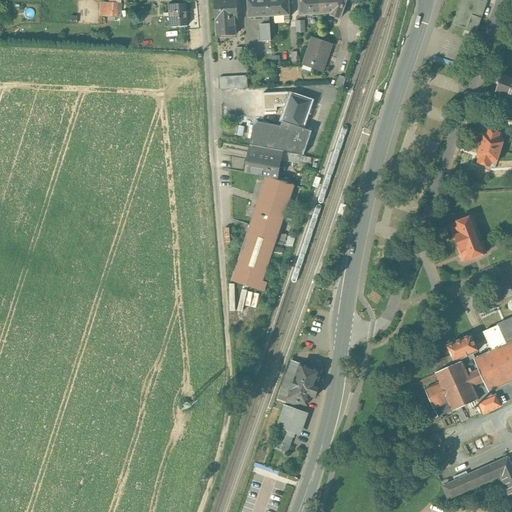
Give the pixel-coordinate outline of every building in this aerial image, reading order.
[(236,0),(233,0),(215,1),(217,36),(235,35),(235,19),(237,18),(236,0)] [(268,0),(248,0),(250,18),(252,18),(252,20),(256,20),(256,18),(265,17),(266,24),(261,24),(262,37),(271,37),(269,17),(268,0)] [(290,0),(268,0),(269,17),(285,16),(285,18),(290,18),(290,16),(291,16),(290,0)] [(318,0),(300,0),(302,16),(320,15),(318,0)] [(318,0),(320,15),(332,14),(332,15),(340,18),(347,0),(318,0)] [(483,0),(481,0),(468,0),(467,3),(463,2),(456,21),(466,24),(465,29),(475,33),(480,16),(478,15),(483,0)] [(121,3),(100,2),(99,16),(117,17),(117,19),(120,19),(121,3)] [(186,4),(169,5),(169,18),(164,18),(164,26),(170,26),(170,27),(186,27),(186,19),(189,18),(189,11),(186,11),(186,4)] [(354,17),(349,34),(359,37),(365,21),(354,17)] [(305,20),(295,21),(296,33),(305,32),(305,20)] [(331,44),(313,38),(305,60),(311,62),(310,64),(311,64),(310,67),(322,71),(331,44)] [(511,76),(511,77),(501,73),(499,79),(497,79),(495,80),(494,82),(494,84),(495,86),(496,87),(494,92),(506,96),(505,100),(509,101),(510,98),(511,98),(511,76)] [(346,78),(339,75),(335,87),(342,89),(346,78)] [(247,88),(247,76),(219,77),(220,89),(247,88)] [(291,95),(281,126),(259,122),(254,126),(250,145),(304,155),(321,105),(291,95)] [(502,135),(487,130),(485,134),(483,134),(480,146),(500,152),(502,145),(499,144),(502,135)] [(282,152),(250,146),(245,172),(266,176),(277,180),(281,158),(282,152)] [(500,152),(480,146),(475,160),(478,160),(476,164),(490,168),(492,162),(497,163),(500,152)] [(303,156),(282,152),(281,158),(302,162),(303,156)] [(277,180),(266,176),(235,271),(264,280),(276,242),(282,244),(283,241),(285,242),(286,239),(284,239),(285,234),(279,232),(295,186),(277,180)] [(472,219),(448,227),(455,246),(476,239),(473,229),(475,228),(472,219)] [(476,239),(455,246),(461,263),(486,254),(482,244),(478,245),(476,239)] [(264,280),(235,271),(231,281),(260,291),(264,280)] [(504,276),(495,279),(502,299),(511,296),(504,276)] [(240,289),(237,303),(253,307),(257,293),(240,289)] [(511,318),(498,325),(483,332),(492,351),(475,359),(472,353),(478,351),(471,336),(448,346),(452,355),(438,361),(437,361),(433,362),(433,363),(432,364),(434,367),(432,368),(435,374),(436,373),(440,382),(425,388),(434,408),(449,402),(453,411),(478,400),(479,402),(484,414),(501,406),(496,395),(492,396),(490,391),(511,381),(511,318)] [(310,367),(301,364),(293,387),(288,402),(291,403),(289,408),(297,411),(300,402),(307,405),(310,396),(315,397),(319,386),(316,385),(321,371),(323,365),(312,361),(310,367)] [(280,399),(288,402),(293,387),(284,384),(280,399)] [(297,411),(289,408),(282,427),(296,432),(303,413),(297,411)] [(436,410),(420,417),(423,424),(439,417),(436,410)] [(296,432),(282,427),(280,433),(281,433),(292,437),(294,438),(296,432)] [(292,437),(281,433),(276,448),(287,452),(292,437)] [(437,434),(422,440),(429,457),(444,451),(437,434)] [(511,467),(508,458),(468,476),(467,473),(457,477),(459,480),(443,487),(448,500),(500,477),(511,504),(511,467)]
